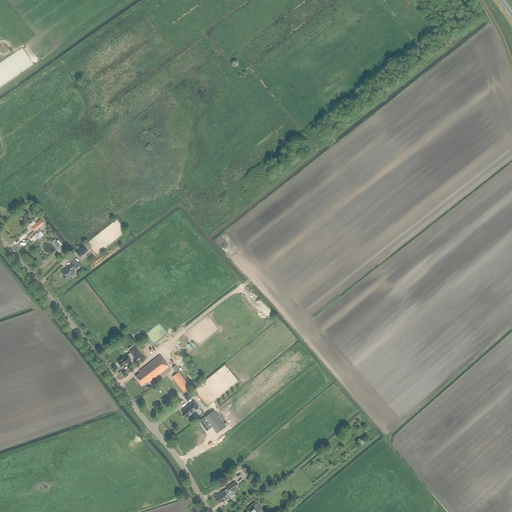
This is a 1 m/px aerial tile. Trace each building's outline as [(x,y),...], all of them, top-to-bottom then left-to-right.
[(40,228),(45,224),(41,219),(31,227),(35,231),(39,227),(40,228)] [(38,240),(45,234),(40,228),(39,227),(35,231),(28,237),(31,241),(32,240),(33,241),(33,240),(34,241),(37,238),(38,240)] [(92,247),(87,243),(84,246),(88,251),(92,247)] [(76,253),(80,258),(88,251),(83,246),(76,253)] [(75,258),(71,261),(73,264),(72,265),(72,264),(62,272),(65,276),(63,277),(66,281),(71,277),(71,278),(75,274),(72,270),(76,268),(77,269),(81,266),(75,258)] [(134,344),(129,348),(137,360),(142,356),(134,344)] [(118,362),(118,363),(118,364),(119,365),(120,365),(122,368),(131,360),(127,355),(118,362)] [(160,355),(139,371),(141,373),(136,377),(142,385),(146,382),(147,383),(150,381),(150,382),(161,374),(163,377),(171,370),(160,355)] [(178,372),(172,377),(183,392),(190,387),(178,372)] [(192,392),(185,397),(188,401),(195,395),(192,392)] [(187,415),(188,417),(199,408),(194,402),(183,411),(184,412),(183,413),(186,417),(187,415)] [(214,410),(199,422),(206,431),(213,426),(218,433),(226,427),(214,410)] [(229,498),(227,495),(238,487),(235,482),(227,488),(227,489),(224,491),(216,496),(217,498),(215,499),(219,503),(222,501),(223,502),(229,498)] [(268,493),(271,496),(277,490),(275,487),(268,493)]
